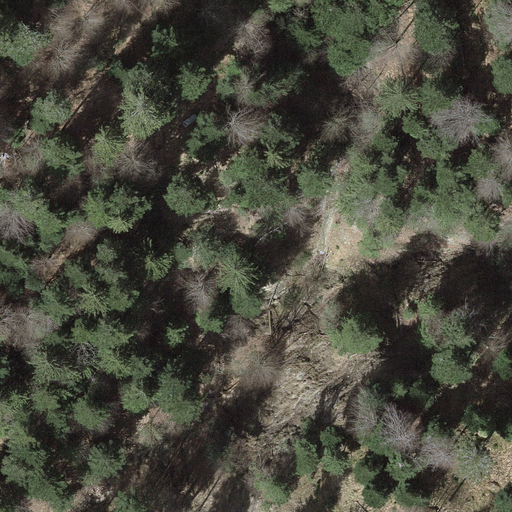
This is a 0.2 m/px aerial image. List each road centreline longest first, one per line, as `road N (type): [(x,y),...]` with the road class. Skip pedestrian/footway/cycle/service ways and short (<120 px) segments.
road 1 (track): [(0,228),(47,208),(137,126),(203,95),(219,64),(219,0)]
road 2 (track): [(461,0),(490,100),(511,124)]
